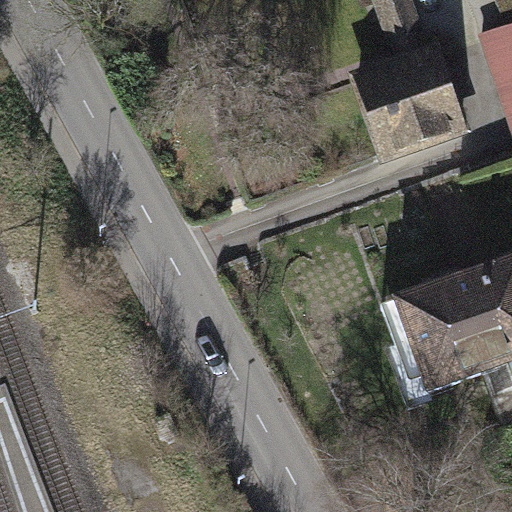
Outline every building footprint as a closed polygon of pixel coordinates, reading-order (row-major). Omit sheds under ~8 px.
[(370,0),(391,57),(428,45),(412,0),(370,0)] [(511,23),(478,35),(511,132),(511,23)] [(391,57),(350,72),(383,166),(476,134),(443,39),(428,45),(391,57)] [(511,271),(388,314),(423,415),(511,384),(511,271)] [(171,415),(152,422),(159,445),(179,438),(171,415)]
